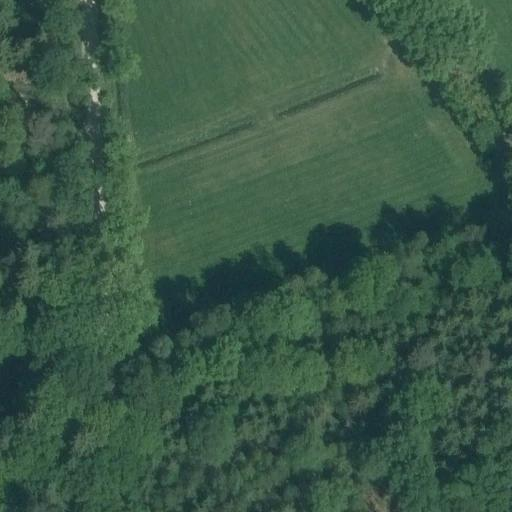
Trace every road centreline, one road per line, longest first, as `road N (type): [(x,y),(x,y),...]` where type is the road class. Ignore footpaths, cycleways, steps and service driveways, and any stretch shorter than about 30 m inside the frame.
road 1 (track): [(110,511),(91,0)]
road 2 (track): [(511,143),(403,0)]
